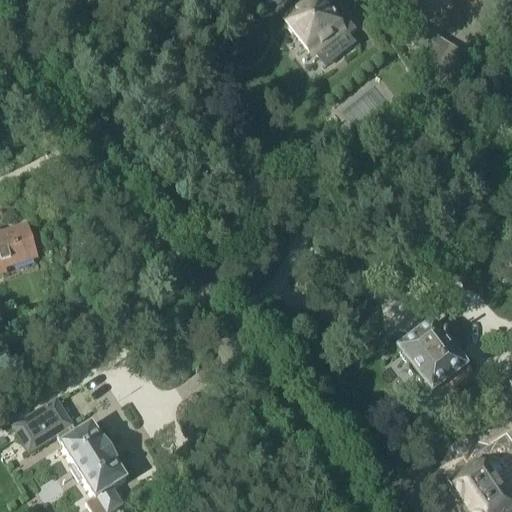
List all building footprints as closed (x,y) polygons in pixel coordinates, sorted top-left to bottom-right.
[(356,36),(331,4),(322,11),(318,5),(289,26),(287,34),(293,41),(300,41),(313,58),(342,36),(347,43),(356,36)] [(468,59),(410,25),(402,39),(427,54),(418,71),(430,77),(434,69),(455,81),(468,59)] [(0,277),(4,276),(3,272),(35,262),(25,230),(0,237),(0,277)] [(439,336),(432,327),(396,353),(409,369),(408,374),(414,381),(419,382),(431,398),(432,397),(439,406),(473,380),(454,356),(463,350),(458,344),(461,342),(450,327),(439,336)] [(55,404),(11,431),(27,457),(55,440),(71,430),(55,404)] [(71,430),(55,440),(61,448),(59,449),(73,470),(69,472),(78,486),(81,483),(93,502),(84,508),(87,511),(118,511),(121,510),(111,494),(125,485),(113,467),(114,467),(102,447),(101,448),(91,431),(90,430),(77,438),(76,439),(71,430)] [(459,481),(449,488),(451,490),(450,493),(450,496),(451,497),(454,501),(458,502),(459,502),(466,511),(510,511),(503,501),(501,498),(501,494),(501,492),(497,486),(494,485),(492,485),(491,484),(506,472),(508,471),(502,463),(511,455),(511,441),(505,432),(486,446),(488,448),(487,450),(485,448),(474,456),(475,458),(472,460),(475,463),(469,467),(456,476),(457,477),(459,481)]
